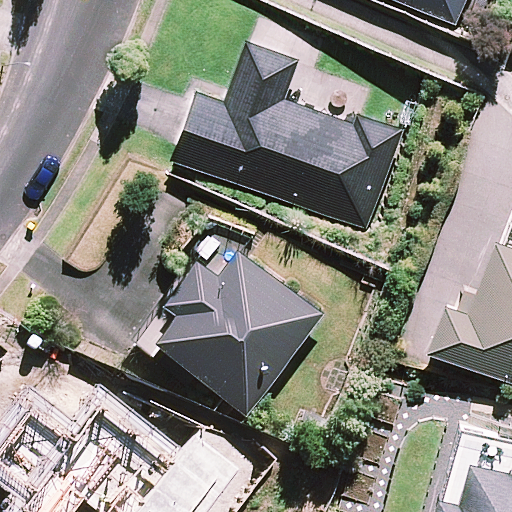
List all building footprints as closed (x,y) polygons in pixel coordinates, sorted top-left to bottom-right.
[(403,0),(456,22),(465,0),(403,0)] [(296,55),(249,38),(228,97),(198,86),(170,166),(310,216),(305,231),(358,250),(401,128),(361,114),(307,94),(304,102),(282,94),(296,55)] [(321,307),(214,229),(169,290),(183,301),(152,344),(244,412),(321,307)] [(511,237),(501,233),(474,299),(443,286),(439,298),(422,339),(511,375),(511,237)] [(511,511),(511,460),(473,450),(463,492),(440,487),(434,511),(511,511)]
